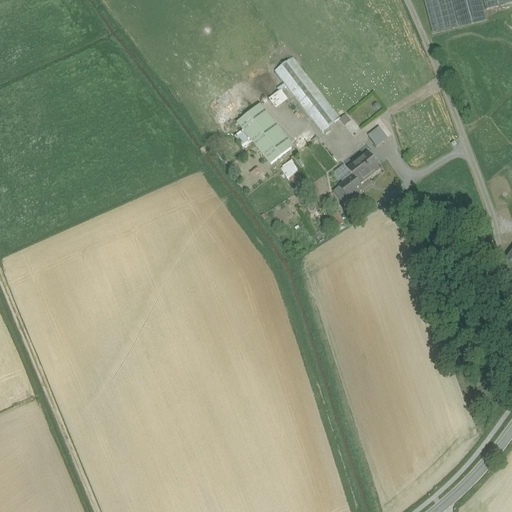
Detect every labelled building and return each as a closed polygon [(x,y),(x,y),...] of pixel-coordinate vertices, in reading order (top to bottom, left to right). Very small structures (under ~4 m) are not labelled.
[(450,0),(424,0),(433,34),(458,27),(450,0)] [(480,0),(451,0),(459,27),(486,20),(480,0)] [(510,0),(483,0),(486,10),(511,3),(510,0)] [(353,136),(306,75),(288,89),(335,150),(353,136)] [(276,109),(288,99),(280,90),(268,99),(276,109)] [(264,115),(256,121),(275,145),(283,139),(264,115)] [(340,119),(345,125),(350,121),(346,115),(340,119)] [(275,145),(256,121),(243,130),(253,142),(270,164),(283,155),(275,145)] [(388,139),(379,128),(368,137),(377,148),(388,139)] [(253,142),(243,130),(235,137),(244,149),(253,142)] [(368,154),(348,170),(353,177),(360,186),(380,170),(368,154)] [(280,169),(288,180),(300,170),(291,160),(280,169)] [(360,186),(353,177),(333,193),(343,205),(363,190),(360,186)] [(336,214),(331,217),(337,228),(343,225),(336,214)]
